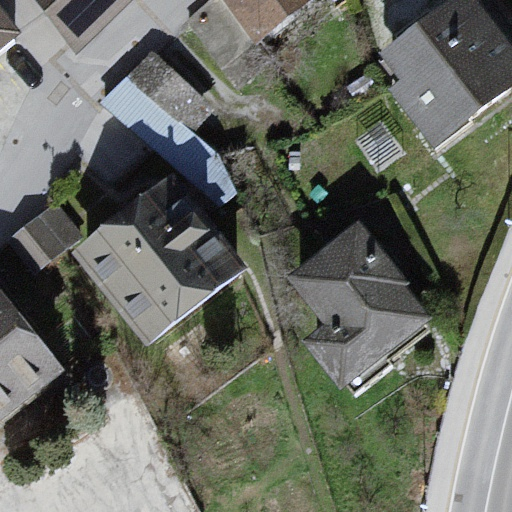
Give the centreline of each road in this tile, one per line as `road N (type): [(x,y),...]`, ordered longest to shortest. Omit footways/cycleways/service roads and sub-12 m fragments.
road 1 (residential): [(105,68),(0,190)]
road 2 (secondary): [(484,511),(511,386)]
